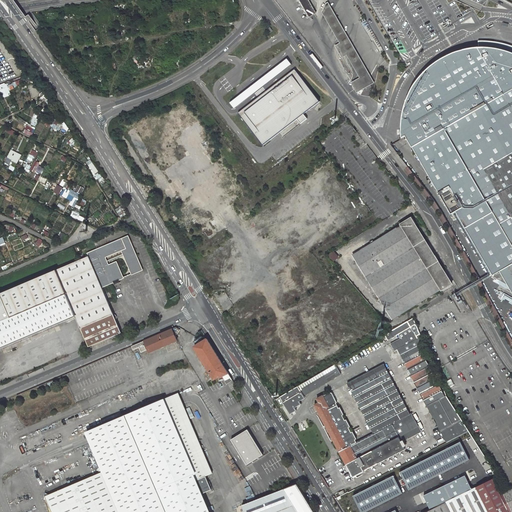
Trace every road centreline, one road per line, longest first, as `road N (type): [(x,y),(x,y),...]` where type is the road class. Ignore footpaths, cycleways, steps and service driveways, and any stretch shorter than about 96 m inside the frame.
road 1 (unclassified): [(511,354),(433,214),(264,0)]
road 2 (unknown): [(422,201),(347,251),(347,261),(390,325),(467,278)]
road 3 (unknown): [(0,455),(13,458),(17,434),(155,376),(160,360),(183,354)]
road 4 (tertiary): [(207,307),(89,119)]
road 5 (tertiary): [(81,124),(197,311)]
road 6 (unclassified): [(197,311),(0,392)]
road 7 (unclassified): [(89,119),(191,72),(253,14)]
road 8 (tertiary): [(197,311),(279,432)]
road 9 (tertiary): [(279,432),(207,307)]
road 10 (tertiary): [(89,119),(13,15)]
road 11 (tertiary): [(13,15),(81,124)]
